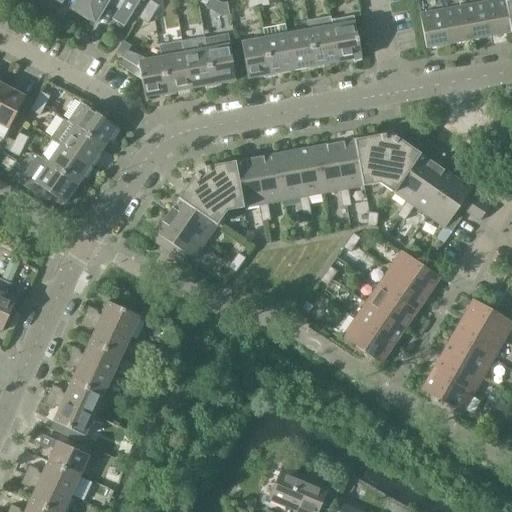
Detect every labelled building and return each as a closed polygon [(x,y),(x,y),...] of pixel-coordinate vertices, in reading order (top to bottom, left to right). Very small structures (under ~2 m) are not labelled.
[(77,0),(73,8),(95,21),(107,0),(113,0),(122,5),(114,20),(124,26),(140,0),(77,0)] [(246,0),(248,10),(259,8),(257,0),(246,0)] [(511,32),(511,28),(508,7),(506,0),(495,0),(485,2),(491,36),(511,32)] [(144,10),(153,15),(159,6),(150,1),(144,10)] [(463,6),(469,40),(491,36),(485,2),(463,6)] [(441,10),(447,44),(469,40),(463,6),(441,10)] [(148,25),(153,15),(144,10),(139,19),(148,25)] [(426,48),(447,44),(441,10),(420,14),(426,48)] [(335,46),(338,62),(361,58),(354,16),(331,20),(335,46)] [(308,30),(316,66),(338,62),(335,46),(331,20),(330,17),(307,21),(308,30)] [(287,34),(293,70),(316,66),(308,30),(287,34)] [(264,38),(271,74),(293,70),(287,34),(264,38)] [(213,85),(206,49),(204,38),(182,42),(190,89),(213,85)] [(271,74),(264,38),(241,43),(248,78),(271,74)] [(159,46),(161,57),(168,93),(190,89),(182,42),(159,46)] [(206,49),(213,85),(236,80),(229,45),(206,49)] [(121,47),(116,55),(123,59),(128,51),(121,47)] [(168,93),(161,57),(148,60),(128,51),(123,59),(119,65),(142,80),(145,97),(168,93)] [(5,86),(0,94),(0,138),(3,140),(9,129),(25,97),(5,86)] [(40,92),(35,102),(45,107),(50,97),(40,92)] [(45,107),(35,102),(30,111),(40,116),(45,107)] [(67,122),(104,147),(117,127),(87,107),(81,102),(67,122)] [(61,145),(91,165),(104,147),(67,122),(64,120),(51,138),(61,145)] [(386,182),(391,129),(386,130),(386,133),(359,136),(358,140),(365,184),(386,182)] [(400,191),(422,157),(427,151),(404,137),(399,134),(398,129),(391,129),(386,182),(400,191)] [(19,133),(15,142),(24,147),(29,138),(19,133)] [(24,147),(15,142),(9,139),(3,150),(19,157),(24,147)] [(336,144),(347,207),(351,206),(348,187),(365,184),(358,140),(336,144)] [(316,148),(324,194),(339,191),(342,207),(347,207),(336,144),(316,148)] [(48,163),(78,184),(91,165),(61,145),(48,163)] [(295,151),(306,214),(311,213),(308,196),(324,194),(316,148),(295,151)] [(275,155),(284,201),(299,198),(302,215),(306,214),(295,151),(275,155)] [(255,158),(266,221),(270,220),(267,204),(284,201),(275,155),(255,158)] [(397,215),(400,218),(436,166),(422,157),(400,191),(396,195),(406,202),(397,215)] [(259,205),(262,222),(266,221),(255,158),(234,162),(243,208),(259,205)] [(198,166),(227,211),(243,208),(234,162),(205,167),(202,163),(198,166)] [(78,184),(48,163),(34,183),(64,204),(78,184)] [(179,198),(223,228),(223,227),(218,224),(227,211),(198,166),(193,169),(196,173),(179,198)] [(414,207),(428,217),(454,178),(436,166),(400,218),(404,221),(414,207)] [(470,189),(454,178),(428,217),(443,227),(436,237),(445,243),(460,220),(453,215),(459,206),(480,220),(489,206),(468,192),(470,189)] [(167,215),(205,242),(217,226),(222,229),(223,228),(179,198),(167,215)] [(378,225),(378,211),(368,211),(368,225),(378,225)] [(205,242),(167,215),(156,231),(159,234),(154,240),(183,260),(187,254),(194,259),(205,242)] [(353,234),(348,241),(355,246),(360,239),(353,234)] [(355,246),(348,241),(343,248),(350,253),(355,246)] [(389,268),(428,295),(440,278),(401,252),(389,268)] [(233,261),(240,266),(245,258),(238,254),(233,261)] [(11,258),(2,278),(11,282),(20,262),(11,258)] [(235,273),(240,266),(233,261),(228,268),(235,273)] [(327,272),(334,277),(339,270),(332,265),(327,272)] [(378,285),(416,312),(428,295),(389,268),(378,285)] [(329,285),(334,277),(327,272),(322,279),(329,285)] [(2,279),(0,282),(0,331),(2,332),(17,300),(6,294),(11,283),(2,279)] [(366,302),(405,329),(416,312),(378,285),(366,302)] [(500,288),(491,303),(498,307),(501,302),(504,303),(510,293),(500,288)] [(316,305),(308,300),(303,307),(310,312),(316,305)] [(511,322),(473,300),(462,318),(503,341),(511,325),(511,322)] [(84,316),(130,337),(139,317),(107,302),(102,313),(88,307),(84,316)] [(354,319),(393,346),(405,329),(366,302),(354,319)] [(89,342),(121,356),(130,337),(84,316),(80,325),(94,332),(89,342)] [(452,336),(493,359),(503,341),(462,318),(452,336)] [(393,346),(354,319),(342,336),(381,363),(393,346)] [(442,354),(483,377),(493,359),(452,336),(442,354)] [(66,355),(112,376),(121,356),(89,342),(84,352),(70,346),(66,355)] [(164,343),(161,351),(171,355),(175,347),(164,343)] [(432,372),(473,395),(483,377),(442,354),(432,372)] [(71,381),(103,396),(112,376),(66,355),(62,364),(76,371),(71,381)] [(462,413),(473,395),(432,372),(421,389),(462,413)] [(52,385),(48,394),(94,415),(103,396),(71,381),(66,392),(52,385)] [(94,415),(48,394),(44,404),(58,410),(53,422),(85,436),(94,415)] [(506,438),(510,430),(503,426),(498,434),(506,438)] [(53,452),(48,462),(79,476),(88,456),(43,435),(39,445),(53,452)] [(25,475),(70,496),(79,476),(48,462),(43,472),(29,466),(25,475)] [(327,485),(326,487),(283,470),(270,500),(299,511),(316,511),(319,507),(330,511),(339,490),(327,485)] [(30,501),(54,511),(62,511),(70,496),(25,475),(21,485),(35,491),(30,501)] [(11,505),(7,511),(54,511),(30,501),(26,511),(11,505)]
